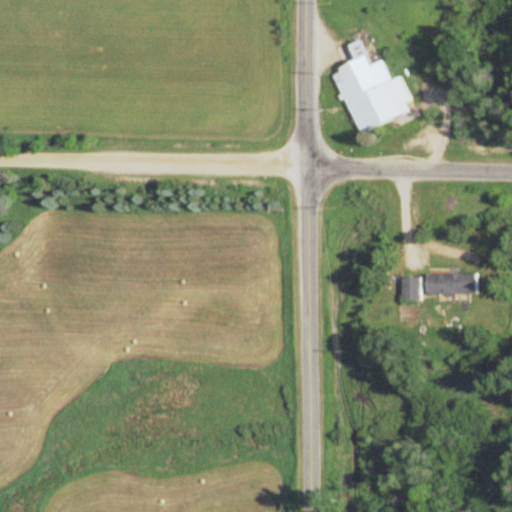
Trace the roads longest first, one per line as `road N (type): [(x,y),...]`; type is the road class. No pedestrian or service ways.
road 1 (tertiary): [(309,511),(303,0)]
road 2 (residential): [(305,163),(0,156)]
road 3 (residential): [(511,169),(305,163)]
